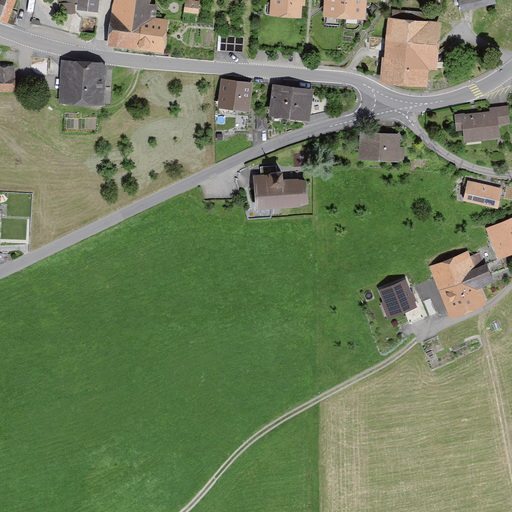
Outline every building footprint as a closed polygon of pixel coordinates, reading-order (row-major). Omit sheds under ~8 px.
[(76,11),(77,1),(71,0),(66,0),(65,10),(76,11)] [(100,0),(79,0),(78,11),(99,13),(100,0)] [(150,0),(117,0),(114,4),(108,46),(164,54),(169,20),(157,19),(159,6),(150,5),(150,0)] [(202,2),(187,0),(186,0),(185,14),(200,16),(202,2)] [(304,0),(273,0),(272,17),(302,20),(304,0)] [(326,0),(325,19),(342,20),(343,0),(326,0)] [(343,0),(342,20),(367,22),(368,0),(343,0)] [(497,0),(460,0),(464,13),(498,6),(497,0)] [(443,22),(388,16),(381,85),(428,91),(430,70),(438,71),(443,22)] [(107,67),(63,64),(59,107),(103,111),(107,67)] [(15,67),(0,66),(0,85),(15,86),(15,67)] [(255,86),(223,80),(217,109),(249,115),(255,86)] [(314,92),(274,86),(269,117),(309,124),(314,92)] [(465,112),(454,113),(456,130),(463,129),(464,140),(500,136),(499,124),(510,123),(508,104),(490,107),(490,110),(465,113),(465,112)] [(270,118),(259,118),(260,131),(270,131),(270,118)] [(400,137),(361,135),(359,162),(398,164),(400,137)] [(309,201),(307,178),(295,176),(283,177),(282,168),(269,169),(269,172),(253,174),(255,208),(300,204),(309,201)] [(497,211),(502,190),(470,182),(464,203),(497,211)] [(511,220),(487,230),(500,261),(511,256),(511,220)] [(469,251),(431,267),(452,318),(487,303),(482,290),(497,284),(489,265),(477,270),(469,251)] [(408,279),(378,290),(389,319),(419,308),(408,279)] [(434,298),(426,301),(432,315),(440,312),(434,298)]
